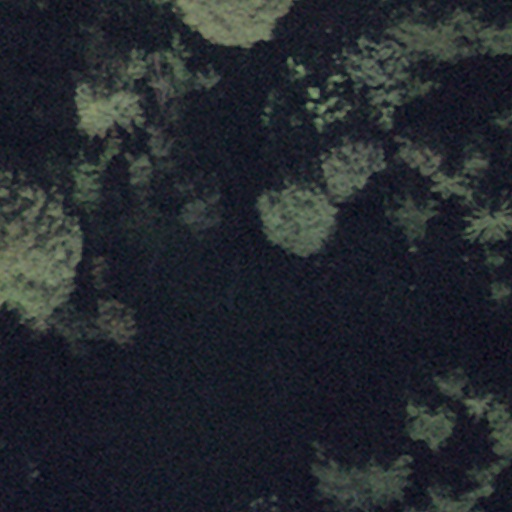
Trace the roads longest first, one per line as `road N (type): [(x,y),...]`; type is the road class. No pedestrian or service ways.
road 1 (track): [(511,335),(307,307),(186,274),(0,200)]
road 2 (track): [(98,0),(219,50),(284,90),(355,106),(511,92)]
